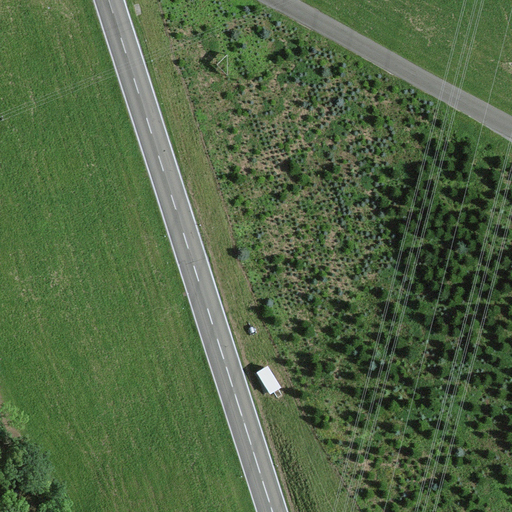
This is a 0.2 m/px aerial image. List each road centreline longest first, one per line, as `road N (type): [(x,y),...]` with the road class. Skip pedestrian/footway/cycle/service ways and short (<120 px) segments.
road 1 (primary): [(271,511),(107,0)]
road 2 (unclassified): [(276,0),(511,124)]
